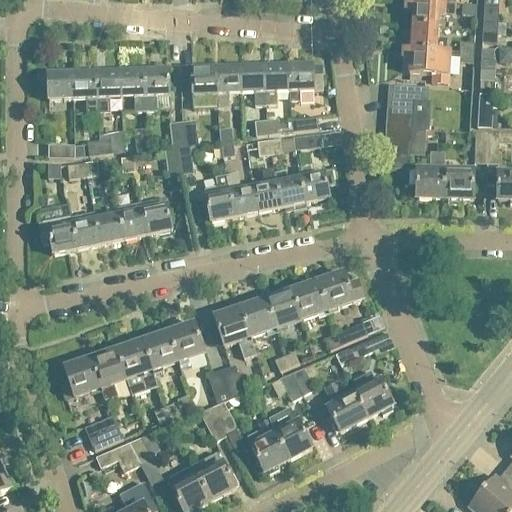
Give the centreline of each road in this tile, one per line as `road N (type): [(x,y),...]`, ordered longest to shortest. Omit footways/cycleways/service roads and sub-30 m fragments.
road 1 (residential): [(18,312),(367,242)]
road 2 (residential): [(340,36),(15,7)]
road 3 (residential): [(18,312),(15,7)]
road 4 (residential): [(454,436),(430,410),(367,242)]
road 5 (residential): [(367,242),(340,36)]
road 6 (residential): [(67,511),(19,351),(18,312)]
road 7 (residential): [(271,511),(408,439)]
road 8 (residential): [(511,243),(367,242)]
